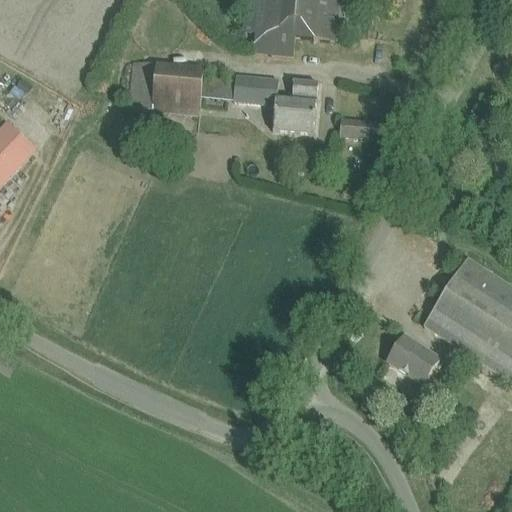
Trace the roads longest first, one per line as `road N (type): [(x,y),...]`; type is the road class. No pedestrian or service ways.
road 1 (unclassified): [(304,392),(498,0)]
road 2 (unclassified): [(304,392),(274,430),(248,438),(218,431),(0,321)]
road 3 (unclassified): [(410,511),(395,472),(364,429),(304,392)]
